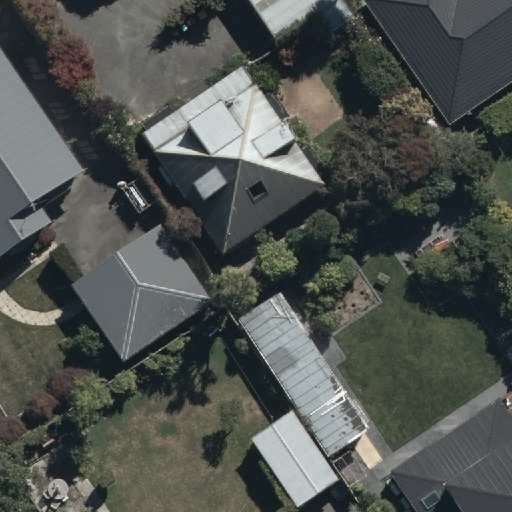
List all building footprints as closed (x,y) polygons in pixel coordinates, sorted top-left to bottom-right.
[(511,0),(378,0),(361,13),(450,142),(511,99),(511,0)] [(0,284),(56,246),(45,229),(92,197),(0,62),(0,284)] [(176,195),(225,270),(329,202),(322,191),(329,187),(271,98),(258,106),(243,82),(173,128),(167,119),(139,137),(166,179),(159,184),(169,199),(176,195)] [(208,298),(154,220),(70,279),(125,356),(208,298)] [(366,429),(275,291),(235,318),(325,455),(366,429)] [(419,511),(511,511),(511,416),(500,399),(392,472),(419,511)] [(328,482),(282,414),(245,439),(291,507),(328,482)]
